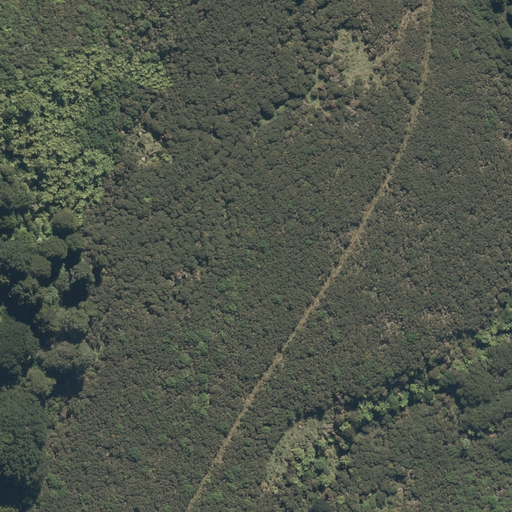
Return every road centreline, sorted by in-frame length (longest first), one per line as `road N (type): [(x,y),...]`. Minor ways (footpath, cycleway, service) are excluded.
road 1 (track): [(185,511),(393,167),(424,75),(432,0)]
road 2 (track): [(416,106),(399,82),(395,42),(406,14),(428,0)]
